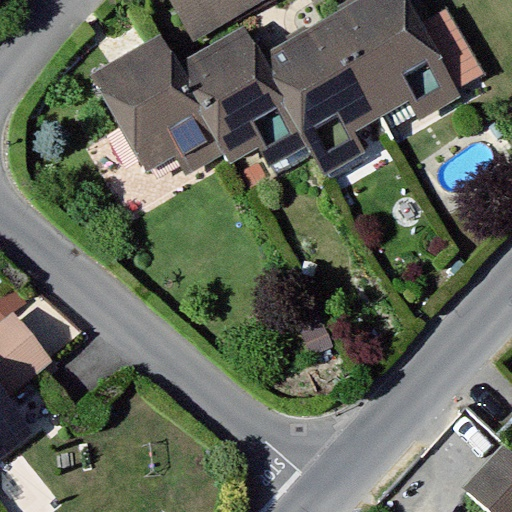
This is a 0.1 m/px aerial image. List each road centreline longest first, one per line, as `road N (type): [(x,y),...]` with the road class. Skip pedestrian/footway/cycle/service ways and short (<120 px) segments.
road 1 (residential): [(0,213),(327,493)]
road 2 (residential): [(511,296),(327,493)]
